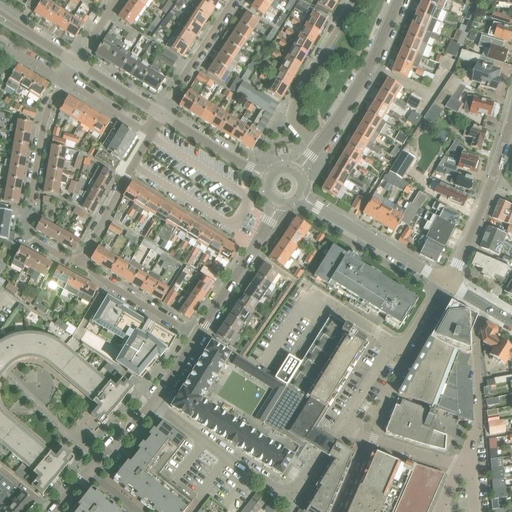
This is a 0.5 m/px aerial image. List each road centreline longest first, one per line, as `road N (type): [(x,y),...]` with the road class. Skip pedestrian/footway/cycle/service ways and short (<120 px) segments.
road 1 (residential): [(341,426),(295,492),(284,493),(152,404)]
road 2 (residential): [(80,261),(23,236),(47,110),(63,81)]
road 3 (residential): [(446,282),(405,342),(393,344),(341,426)]
road 4 (tertiary): [(446,282),(511,115)]
road 5 (residential): [(354,0),(295,105),(294,123),(317,145)]
road 6 (tertiary): [(446,282),(300,197)]
road 7 (residential): [(488,308),(474,332),(471,471)]
road 8 (residential): [(317,145),(368,66),(396,0)]
road 9 (residential): [(256,242),(132,165)]
road 10 (residential): [(195,337),(80,261)]
road 11 (residential): [(471,471),(341,426)]
road 12 (residential): [(160,114),(234,0)]
road 13 (tertiary): [(266,178),(160,114)]
